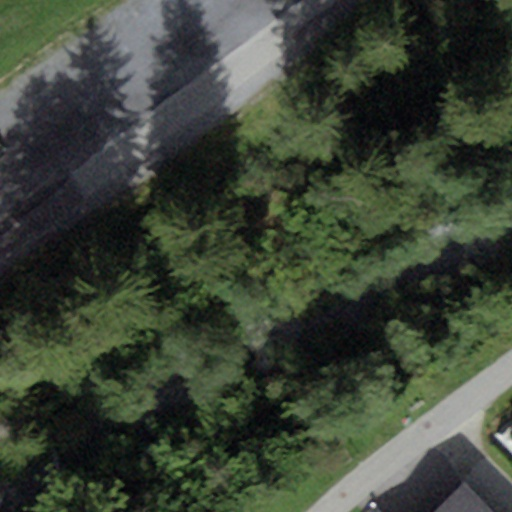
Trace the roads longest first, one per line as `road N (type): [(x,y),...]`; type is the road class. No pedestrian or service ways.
road 1 (residential): [(314,0),(0,224)]
road 2 (residential): [(511,366),(336,511)]
